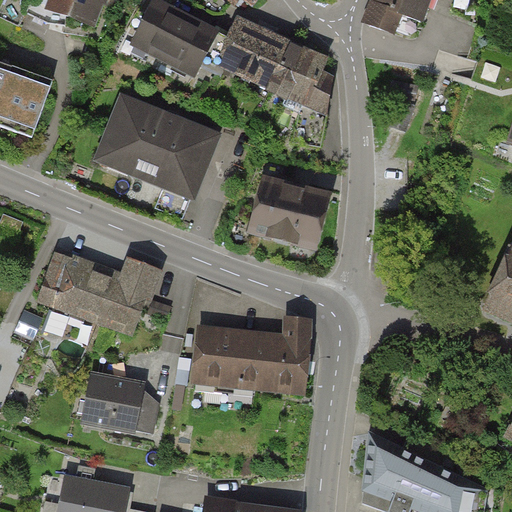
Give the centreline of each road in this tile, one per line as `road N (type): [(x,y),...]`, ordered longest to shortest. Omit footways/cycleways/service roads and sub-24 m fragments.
road 1 (tertiary): [(0,179),(319,302),(337,316)]
road 2 (residential): [(350,33),(361,227),(337,316)]
road 3 (tertiary): [(337,316),(342,337),(320,511)]
